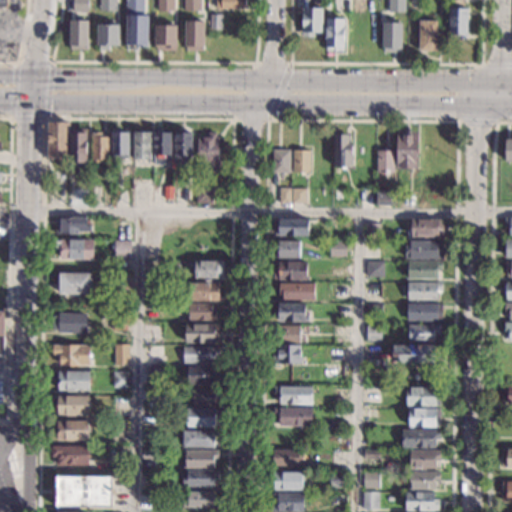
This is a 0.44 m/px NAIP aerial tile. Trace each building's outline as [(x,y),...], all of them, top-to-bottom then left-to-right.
[(88,0),(73,0),(73,11),(88,12),(88,0)] [(117,0),(117,11),(99,10),(99,0),(117,0)] [(144,0),(144,15),(150,16),(149,47),(138,47),(138,45),(126,45),(127,17),(126,17),(126,0),(144,0)] [(174,0),(174,11),(157,11),(157,0),(174,0)] [(200,10),(200,0),(183,0),(183,10),(200,10)] [(245,0),(245,8),(215,8),(215,0),(245,0)] [(360,0),(360,12),(350,12),(350,0),(360,0)] [(405,0),(405,11),(388,11),(388,0),(405,0)] [(322,33),(314,33),(314,36),(302,37),(302,32),(300,32),(300,7),(322,7),(322,33)] [(467,38),(448,38),(448,8),(467,8),(467,38)] [(221,29),(209,29),(209,14),(221,14),(221,29)] [(343,51),(325,51),(325,18),(343,18),(343,51)] [(88,20),(69,20),(69,49),(88,50),(88,20)] [(116,21),(116,25),(121,25),(120,46),(109,46),(109,50),(99,50),(99,45),(98,45),(98,24),(104,24),(104,20),(116,21)] [(185,50),(204,50),(204,21),(185,20),(185,50)] [(437,51),(418,51),(418,20),(437,20),(437,51)] [(382,22),(402,21),(402,47),(400,47),(400,52),(383,52),(383,49),(382,49),(382,22)] [(178,48),(176,48),(176,52),(156,51),(157,46),(155,46),(156,25),(179,25),(178,48)] [(68,133),(85,134),(85,165),(66,165),(67,161),(47,160),(47,123),(68,123),(68,133)] [(121,133),(127,133),(127,160),(111,160),(111,157),(110,157),(110,130),(121,130),(121,133)] [(100,138),(107,138),(107,163),(99,163),(99,164),(89,164),(89,133),(100,133),(100,138)] [(149,161),(131,161),(132,133),(150,133),(149,161)] [(169,157),(164,157),(164,166),(152,165),(152,134),(170,134),(169,157)] [(190,166),(172,165),(173,134),(190,134),(190,166)] [(214,139),(217,139),(216,170),(205,170),(205,166),(195,166),(196,138),(206,138),(206,134),(214,134),(214,139)] [(416,170),(395,170),(396,134),(416,135),(416,170)] [(327,175),(311,174),(312,135),(328,135),(327,175)] [(347,144),(350,144),(350,169),(332,169),(332,136),(347,136),(347,144)] [(287,175),(270,175),(271,152),(288,152),(287,175)] [(308,174),(291,174),(292,152),(309,153),(308,174)] [(392,176),(375,175),(375,152),(392,153),(392,176)] [(210,205),(193,204),(194,190),(210,190),(210,205)] [(288,204),(277,204),(278,190),(288,191),(288,204)] [(441,193),(445,193),(444,208),(441,208),(441,209),(419,209),(420,190),(441,191),(441,193)] [(304,205),(290,205),(290,191),(305,191),(304,205)] [(341,201),(333,201),(333,192),(341,192),(341,201)] [(389,208),(374,207),(374,193),(389,193),(389,208)] [(87,218),(87,226),(90,227),(90,233),(77,233),(77,236),(55,235),(56,218),(87,218)] [(441,238),(409,237),(410,219),(441,220),(441,238)] [(307,238),(273,238),(273,228),(277,228),(277,221),(307,221),(307,238)] [(378,240),(363,239),(363,225),(377,226),(378,226),(378,240)] [(91,261),(58,261),(58,249),(55,249),(55,242),(59,242),(59,240),(92,241),(91,261)] [(127,242),(126,259),(110,259),(111,242),(127,242)] [(296,260),(272,259),(272,256),(276,256),(276,243),(297,244),(296,260)] [(344,243),(343,259),(328,258),(328,243),(344,243)] [(441,260),(403,259),(404,243),(441,243),(441,260)] [(221,280),(192,279),(192,273),(191,273),(191,267),(186,267),(186,262),(222,263),(221,280)] [(439,270),(435,270),(435,281),(405,280),(406,262),(440,263),(439,270)] [(381,278),(365,278),(365,263),(381,264),(381,278)] [(305,282),(276,282),(276,280),(272,280),(272,264),(305,264),(305,282)] [(90,296),(58,295),(58,275),(90,276),(90,296)] [(311,302),(280,302),(280,296),(277,296),(277,284),(312,285),(311,302)] [(440,292),(435,292),(435,302),(405,302),(405,284),(440,284),(440,292)] [(216,303),(188,302),(188,285),(216,286),(216,303)] [(511,321),(508,321),(508,314),(503,314),(503,303),(511,303),(511,321)] [(435,305),(439,305),(438,321),(435,321),(435,323),(404,323),(405,304),(435,305)] [(209,312),(213,312),(213,321),(186,321),(187,305),(209,306),(209,312)] [(303,324),(275,324),(276,317),(272,317),(273,312),(276,312),(277,305),(303,305),(303,324)] [(380,316),(365,315),(366,305),(381,305),(380,316)] [(84,335),(56,334),(56,331),(51,331),(51,317),(56,317),(56,314),(85,315),(84,335)] [(125,332),(110,332),(111,316),(125,316),(125,332)] [(511,341),(503,341),(504,333),(502,333),(502,323),(511,323),(511,341)] [(212,332),(217,332),(217,343),(212,343),(212,345),(183,344),(184,325),(212,326),(212,332)] [(438,336),(432,335),(432,345),(407,344),(407,325),(438,325),(438,336)] [(297,345),(277,344),(277,327),(297,328),(297,345)] [(379,343),(365,343),(365,328),(377,328),(380,328),(379,343)] [(88,367),(57,367),(57,356),(51,356),(51,346),(88,346),(88,367)] [(299,367),(271,366),(271,346),(299,347),(299,367)] [(127,366),(112,366),(113,347),(127,347),(128,347),(127,366)] [(159,358),(145,358),(145,347),(157,347),(159,347),(159,358)] [(433,365),(397,365),(397,358),(391,358),(391,347),(433,347),(433,365)] [(342,363),(326,363),(326,348),(342,348),(342,363)] [(216,366),(181,365),(182,349),(185,349),(217,350),(216,366)] [(161,382),(146,381),(146,367),(161,367),(161,382)] [(215,374),(218,374),(218,386),(186,386),(186,367),(215,368),(215,374)] [(87,392),(55,392),(55,382),(51,382),(51,373),(87,373),(87,392)] [(126,389),(111,389),(111,373),(127,374),(126,389)] [(511,405),(506,405),(506,397),(500,397),(500,386),(511,386),(511,405)] [(311,388),(310,407),(276,406),(277,397),(271,397),(271,387),(311,388)] [(378,404),(361,404),(361,388),(378,389),(378,404)] [(433,408),(405,407),(405,388),(434,389),(433,408)] [(160,401),(145,401),(145,390),(161,390),(160,401)] [(212,391),(212,407),(190,407),(190,390),(212,391)] [(88,416),(55,415),(55,406),(51,406),(51,397),(88,397),(88,416)] [(375,420),(362,420),(362,409),(375,410),(375,420)] [(213,411),(213,429),(184,428),(184,410),(213,411)] [(310,428),(276,427),(276,418),(272,418),(272,410),(310,411),(310,428)] [(433,428),(407,427),(407,410),(434,411),(433,428)] [(87,441),(56,441),(56,438),(54,438),(54,430),(56,430),(56,422),(87,422),(87,441)] [(438,440),(438,448),(432,448),(432,449),(399,449),(399,431),(439,431),(438,440)] [(211,449),(181,448),(181,432),(212,433),(211,449)] [(86,466),(55,466),(55,459),(49,458),(50,448),(86,448),(86,466)] [(153,452),(155,452),(155,462),(140,462),(140,452),(148,452),(148,449),(153,449),(153,452)] [(296,452),(296,455),(302,455),(301,462),(297,462),(297,469),(266,467),(267,459),(271,459),(272,450),(296,452)] [(511,469),(501,469),(502,450),(511,450),(511,469)] [(216,461),(211,461),(211,471),(182,470),(182,468),(180,468),(180,459),(183,459),(183,451),(216,452),(216,461)] [(377,461),(362,460),(362,452),(363,452),(377,452),(377,461)] [(438,462),(433,462),(433,471),(407,471),(407,452),(438,452),(438,462)] [(216,480),(212,480),(211,489),(203,489),(203,490),(193,490),(193,488),(181,488),(181,476),(185,476),(185,472),(216,473),(216,480)] [(299,492),(271,491),(272,473),(299,473),(299,492)] [(437,483),(432,483),(432,492),(407,491),(408,473),(437,473),(437,483)] [(377,491),(361,490),(361,474),(377,474),(377,491)] [(343,489),(328,488),(328,475),(343,476),(343,489)] [(110,508),(54,507),(54,498),(49,498),(50,487),(55,487),(55,478),(110,479),(110,508)] [(511,501),(501,501),(501,482),(511,482),(511,501)] [(212,499),(215,499),(215,509),(211,509),(211,510),(201,510),(201,511),(192,511),(192,510),(180,509),(180,493),(212,493),(212,499)] [(301,511),(270,511),(270,494),(301,495),(301,511)] [(376,511),(360,511),(360,494),(376,495),(376,511)] [(432,500),(437,500),(437,511),(432,511),(403,511),(403,494),(432,494),(432,500)] [(343,497),(343,507),(327,506),(327,496),(343,497)]
